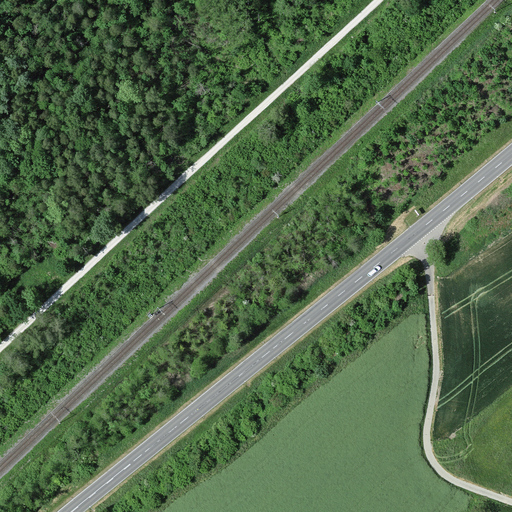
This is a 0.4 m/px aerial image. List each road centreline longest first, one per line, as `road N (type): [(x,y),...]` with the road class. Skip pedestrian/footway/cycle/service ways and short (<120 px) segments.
road 1 (secondary): [(511,154),(71,511)]
road 2 (track): [(0,347),(377,0)]
road 3 (track): [(417,231),(429,258),(436,360),(429,455),(450,478),(511,501)]
